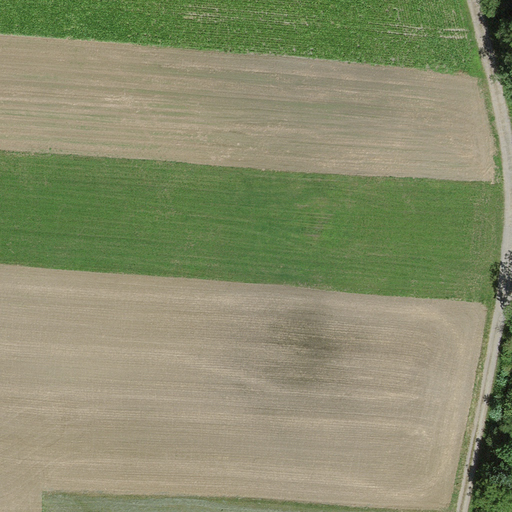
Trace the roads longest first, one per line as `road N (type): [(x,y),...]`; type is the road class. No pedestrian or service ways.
road 1 (track): [(457,511),(511,235)]
road 2 (track): [(511,182),(482,0)]
